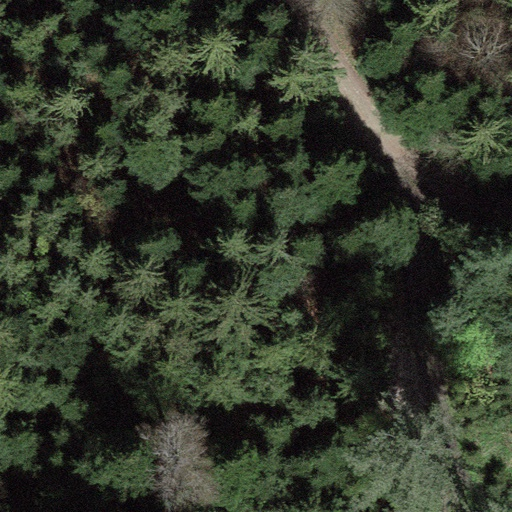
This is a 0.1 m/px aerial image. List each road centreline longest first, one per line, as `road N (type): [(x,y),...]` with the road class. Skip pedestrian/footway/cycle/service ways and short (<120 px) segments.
road 1 (track): [(433,511),(433,448),(392,213),(368,143)]
road 2 (track): [(292,0),(368,143),(511,201)]
